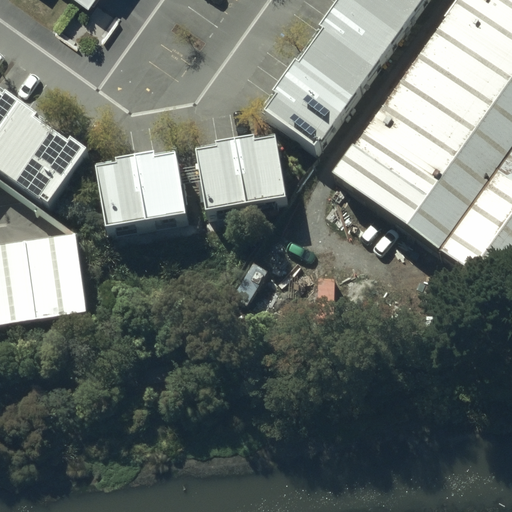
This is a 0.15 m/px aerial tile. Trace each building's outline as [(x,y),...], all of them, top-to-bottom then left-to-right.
[(430,0),(349,0),(264,120),(318,158),(430,0)] [(511,0),(467,0),(335,185),(444,261),(511,166),(511,0)] [(89,162),(0,99),(0,177),(51,214),(89,162)] [(277,142),(198,155),(209,222),(288,209),(277,142)] [(177,157),(98,170),(109,238),(188,225),(177,157)] [(511,166),(444,261),(511,310),(511,309),(511,166)] [(0,252),(0,335),(88,322),(76,242),(0,252)]
